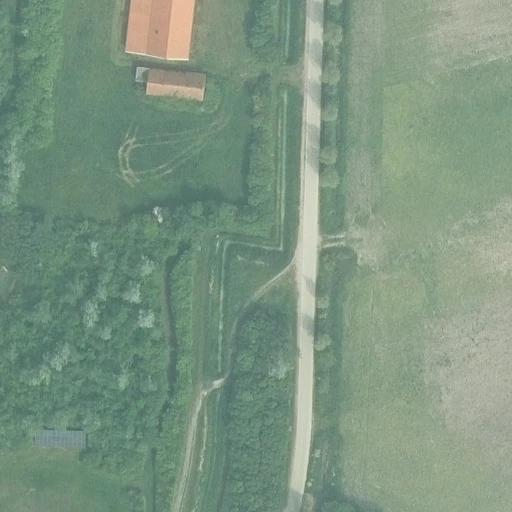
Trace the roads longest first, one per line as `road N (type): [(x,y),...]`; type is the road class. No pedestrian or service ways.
road 1 (track): [(148,511),(151,436),(170,355),(167,261),(203,231),(270,226),(276,71)]
road 2 (unclassified): [(290,511),(300,455),(315,0)]
